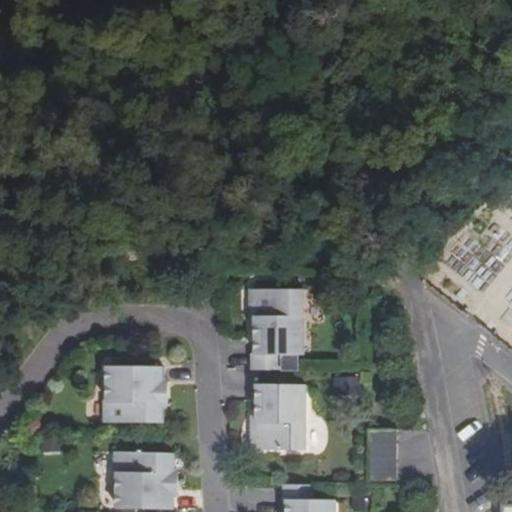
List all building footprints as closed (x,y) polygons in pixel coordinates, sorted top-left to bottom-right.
[(250,368),(279,368),(280,353),(304,354),(305,289),(255,287),(254,327),(254,351),(251,351),(250,368)] [(162,402),(162,380),(161,365),(105,364),(105,399),(101,399),(101,420),(162,420),(162,402)] [(255,407),(256,447),(305,447),(305,383),(255,382),(255,407)] [(397,428),(369,427),(367,483),(384,484),(396,484),(397,428)] [(172,506),(172,493),(173,470),(173,451),(112,450),(112,473),(114,473),(114,504),(172,506)] [(312,499),(311,482),(282,482),(282,498),(285,498),(285,511),(335,511),(335,499),(312,499)]
